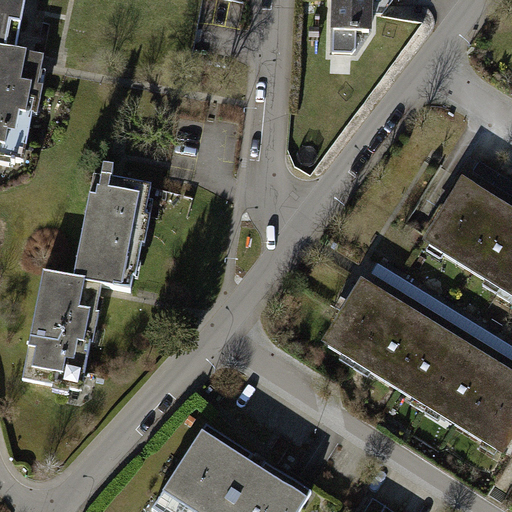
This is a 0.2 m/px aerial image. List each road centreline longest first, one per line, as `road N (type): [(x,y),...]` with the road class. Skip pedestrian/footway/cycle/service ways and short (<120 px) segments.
road 1 (residential): [(488,511),(219,331)]
road 2 (residential): [(219,331),(55,511)]
road 3 (residential): [(283,0),(271,188),(300,229)]
road 4 (residential): [(425,68),(300,229)]
road 5 (residential): [(300,229),(219,331)]
